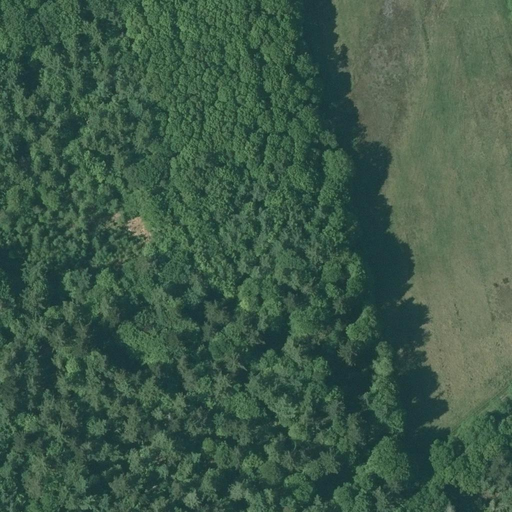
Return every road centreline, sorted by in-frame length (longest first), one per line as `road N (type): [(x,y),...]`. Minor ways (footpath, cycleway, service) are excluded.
road 1 (track): [(511,416),(396,511)]
road 2 (track): [(297,511),(369,484),(394,488),(425,511)]
